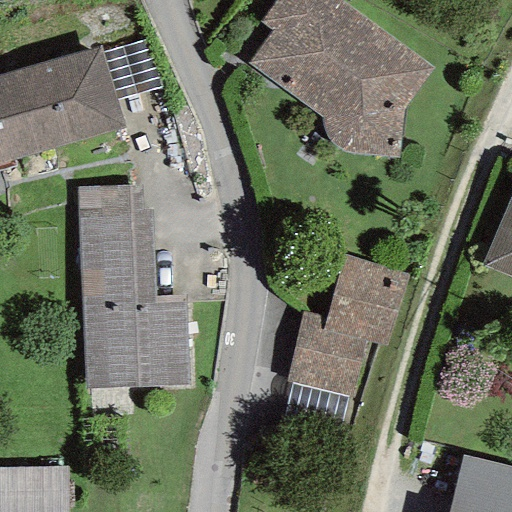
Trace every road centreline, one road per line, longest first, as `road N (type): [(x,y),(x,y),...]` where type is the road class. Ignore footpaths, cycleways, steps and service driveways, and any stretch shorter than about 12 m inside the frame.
road 1 (residential): [(153,0),(237,225),(242,305),(211,511)]
road 2 (residential): [(511,98),(470,181),(399,387),(382,511)]
